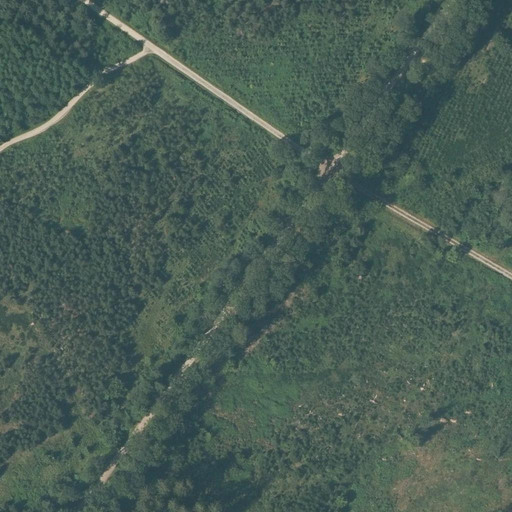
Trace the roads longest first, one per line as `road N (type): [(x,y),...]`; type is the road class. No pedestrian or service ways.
road 1 (track): [(77,511),(452,0)]
road 2 (track): [(82,0),(328,169),(511,276)]
road 3 (track): [(153,48),(106,72),(55,120),(0,149)]
